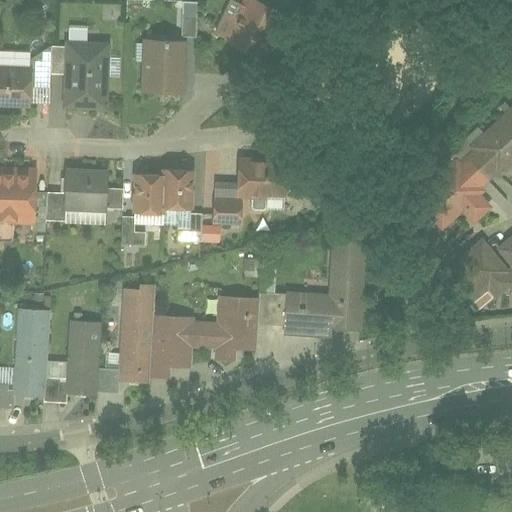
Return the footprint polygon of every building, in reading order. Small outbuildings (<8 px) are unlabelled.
[(236,0),(231,0),(215,37),(247,51),(269,3),(261,0),(243,0),(242,2),(236,0)] [(188,38),(142,36),(140,91),(186,92),(188,38)] [(107,108),(111,39),(67,37),(63,105),(107,108)] [(0,104),(34,105),(35,67),(0,66),(0,104)] [(511,111),(420,188),(450,225),(461,216),(471,229),(494,210),(483,197),(511,172),(511,111)] [(287,155),(235,156),(236,198),(216,198),(216,224),(240,224),(240,198),(288,197),(287,155)] [(0,220),(36,223),(39,168),(0,165),(0,220)] [(194,207),(194,167),(162,167),(162,173),(133,172),(132,211),(164,212),(164,207),(194,207)] [(111,209),(111,170),(64,169),(63,208),(111,209)] [(122,243),(145,243),(145,231),(131,231),(131,219),(122,219),(122,243)] [(431,260),(447,249),(437,235),(421,247),(431,260)] [(511,238),(494,254),(483,241),(442,276),(476,316),(511,285),(511,238)] [(286,291),(285,329),(362,332),(365,243),(332,241),(330,292),(286,291)] [(257,353),(261,298),(217,295),(215,317),(156,313),(158,283),(124,280),(120,348),(118,382),(151,384),(151,378),(174,380),(175,366),(192,367),(193,349),(215,351),(215,362),(236,363),(236,352),(257,353)] [(100,392),(117,393),(118,382),(120,348),(102,347),(104,322),(70,320),(68,360),(50,359),(53,308),(20,306),(16,365),(0,364),(0,406),(16,407),(17,392),(44,394),(44,401),(66,402),(67,393),(99,395),(100,392)]
